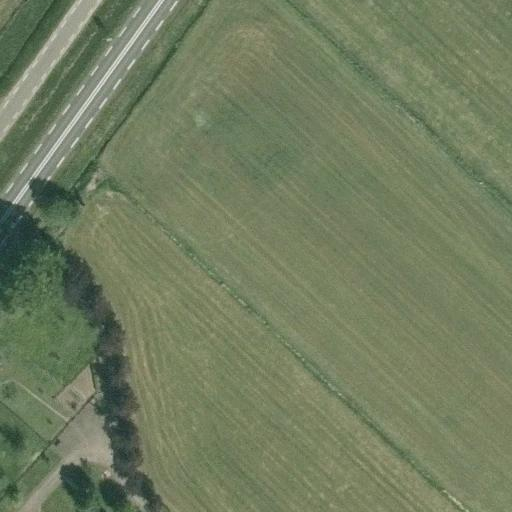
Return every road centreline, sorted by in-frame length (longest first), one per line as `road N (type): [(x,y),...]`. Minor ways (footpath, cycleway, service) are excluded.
road 1 (primary): [(0,233),(171,0)]
road 2 (unclassified): [(0,127),(91,0)]
